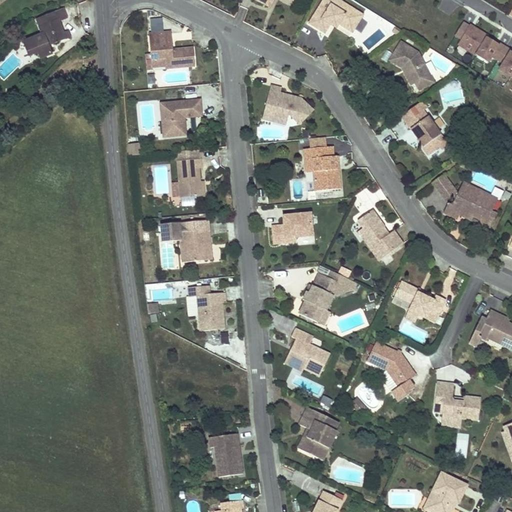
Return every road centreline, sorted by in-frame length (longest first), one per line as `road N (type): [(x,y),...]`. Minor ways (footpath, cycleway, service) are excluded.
road 1 (tertiary): [(103,8),(117,188),(163,511)]
road 2 (residential): [(241,36),(231,79),(276,511)]
road 3 (residential): [(241,36),(325,83),(437,243),(511,280)]
